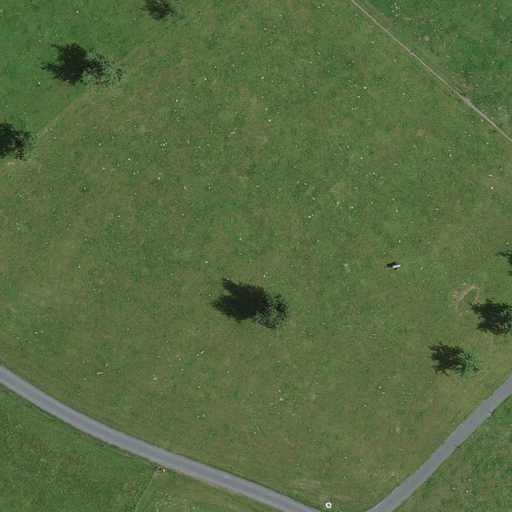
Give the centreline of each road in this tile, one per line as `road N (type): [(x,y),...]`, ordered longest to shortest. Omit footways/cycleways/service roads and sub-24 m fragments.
road 1 (track): [(0,376),(135,451),(299,511)]
road 2 (track): [(378,511),(511,391)]
